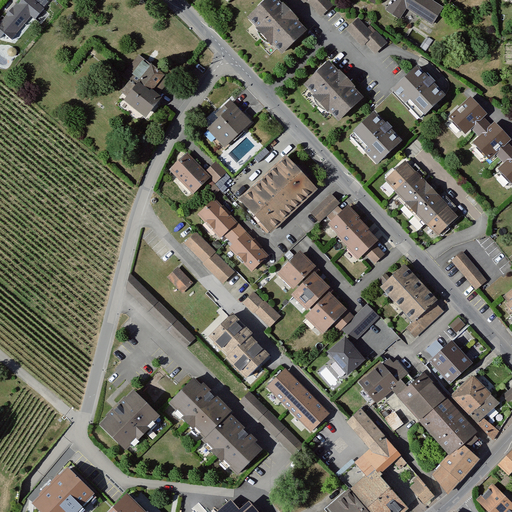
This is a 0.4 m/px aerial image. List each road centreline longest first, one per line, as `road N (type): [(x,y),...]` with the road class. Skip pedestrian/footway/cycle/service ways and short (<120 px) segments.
road 1 (residential): [(228,55),(511,357)]
road 2 (residential): [(228,55),(152,171),(82,424)]
road 3 (residential): [(82,424),(84,445),(127,482),(247,494),(271,511)]
